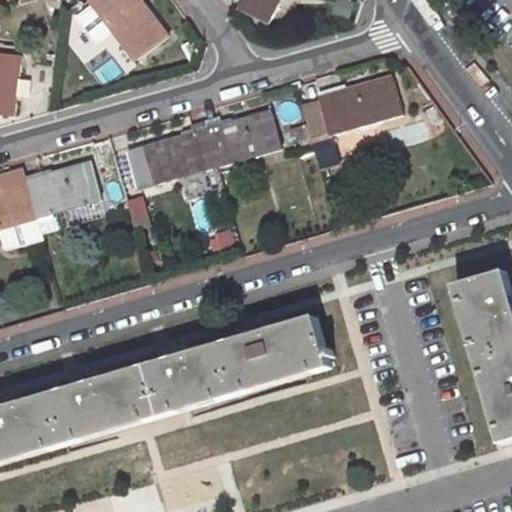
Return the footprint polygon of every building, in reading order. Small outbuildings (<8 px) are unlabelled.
[(89,0),(137,59),(167,34),(139,0),(89,0)] [(266,24),(279,0),(240,0),(239,4),(251,11),(249,15),(266,24)] [(93,6),(77,18),(97,44),(113,32),(93,6)] [(0,106),(14,109),(21,52),(0,49),(0,106)] [(332,131),(403,111),(392,75),(335,91),(334,86),(319,90),(321,100),(303,105),(314,146),(334,140),(332,131)] [(231,156),(253,150),(254,154),(280,146),(270,110),(221,124),(219,118),(206,122),(217,160),(218,164),(232,160),(231,156)] [(182,170),(203,164),(204,168),(218,164),(217,160),(206,122),(191,126),(192,132),(146,146),(156,182),(183,175),(182,170)] [(334,140),(314,146),(320,165),(340,160),(334,140)] [(56,207),(75,201),(75,204),(102,196),(91,160),(43,174),(41,168),(25,173),(42,233),(62,227),(56,207)] [(0,172),(0,176),(2,185),(12,183),(10,176),(25,173),(23,167),(0,172)] [(0,186),(0,228),(5,245),(43,235),(42,233),(25,173),(10,176),(12,183),(2,185),(0,186)] [(186,194),(221,188),(217,173),(183,179),(186,194)] [(125,199),(134,229),(151,224),(142,194),(125,199)] [(511,265),(462,280),(509,439),(511,437),(511,265)] [(0,461),(338,363),(323,314),(249,335),(245,324),(232,327),(236,339),(176,356),(173,344),(159,349),(162,361),(98,379),(95,368),(82,372),(85,382),(24,400),(21,389),(8,393),(12,404),(0,407),(0,461)]
